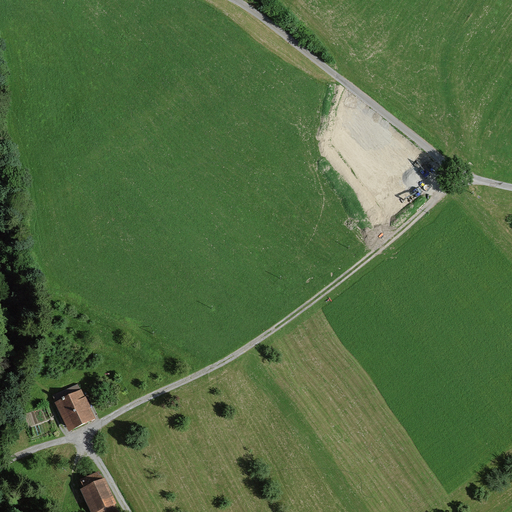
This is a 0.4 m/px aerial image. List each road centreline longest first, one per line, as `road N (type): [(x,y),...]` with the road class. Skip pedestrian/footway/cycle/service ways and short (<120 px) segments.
road 1 (track): [(75,434),(268,332),(441,192),(475,178)]
road 2 (track): [(233,0),(442,162),(475,178)]
